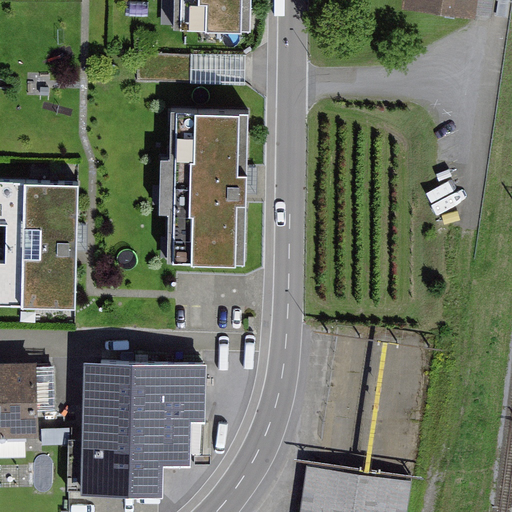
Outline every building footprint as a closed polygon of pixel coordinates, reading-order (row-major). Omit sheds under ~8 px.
[(252,0),(182,0),(183,26),(253,26),(252,0)] [(477,0),(407,0),(406,8),(475,18),(477,0)] [(199,55),(151,55),(151,79),(198,79),(198,69),(199,55)] [(250,108),(175,108),(175,258),(251,258),(250,108)] [(75,307),(81,185),(6,181),(0,303),(75,307)] [(36,363),(0,364),(0,435),(39,434),(36,363)] [(162,497),(162,467),(190,467),(190,422),(205,422),(205,364),(162,363),(95,363),(95,497),(162,497)] [(305,463),(297,511),(400,511),(406,478),(305,463)]
